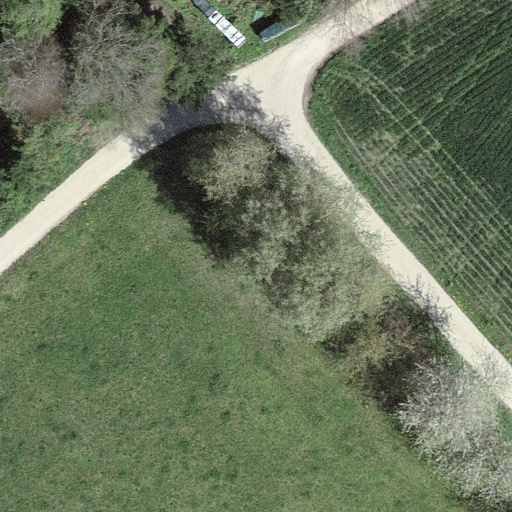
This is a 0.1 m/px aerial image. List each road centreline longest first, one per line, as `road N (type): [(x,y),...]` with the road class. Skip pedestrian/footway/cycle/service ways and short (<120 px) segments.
road 1 (track): [(511,395),(244,80)]
road 2 (track): [(244,80),(183,113),(0,259)]
road 3 (track): [(379,0),(244,80)]
